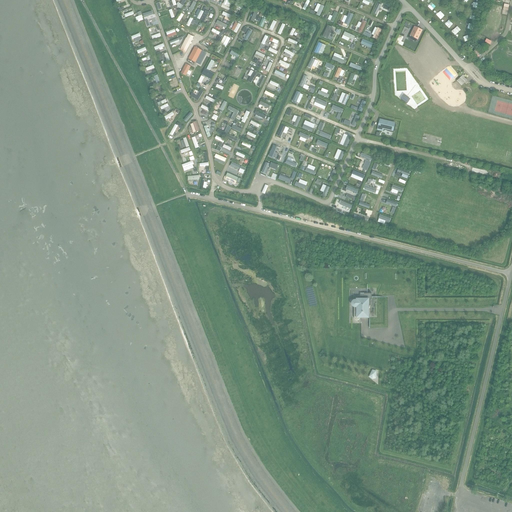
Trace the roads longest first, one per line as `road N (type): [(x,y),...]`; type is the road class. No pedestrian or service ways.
road 1 (unclassified): [(511,272),(188,196)]
road 2 (unclassified): [(496,510),(459,496),(511,272)]
